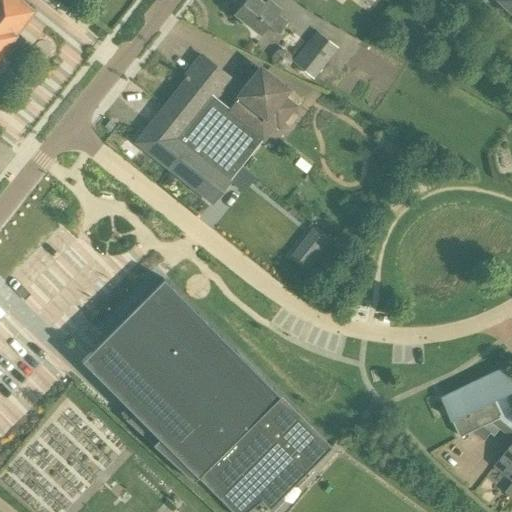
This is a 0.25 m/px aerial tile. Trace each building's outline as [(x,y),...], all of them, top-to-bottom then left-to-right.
[(0,0),(0,53),(14,35),(13,34),(32,10),(18,0),(0,0)] [(265,0),(263,3),(260,0),(243,0),(233,12),(260,34),(267,25),(277,33),(287,21),(277,12),(280,9),(268,0),(265,0)] [(511,0),(499,0),(511,12),(511,0)] [(313,78),(338,47),(317,31),(292,61),(313,78)] [(266,139),(228,109),(213,97),(229,78),(200,56),(185,75),(187,77),(136,141),(211,201),(260,140),(263,142),(266,139)] [(228,109),(266,139),(275,127),(278,129),(297,105),(285,96),(291,89),(259,64),(234,95),(237,98),(228,109)] [(314,262),(323,252),(304,237),(296,248),(314,262)] [(231,511),(247,511),(261,501),(307,464),(311,468),(331,447),(163,278),(81,360),(132,411),(125,419),(193,481),(197,476),(231,511)] [(500,428),(491,421),(503,415),(495,398),(511,390),(511,382),(504,366),(441,396),(460,435),(482,425),(494,435),(500,428)] [(511,497),(511,496),(511,443),(495,464),(511,478),(511,482),(504,492),(511,497)]
